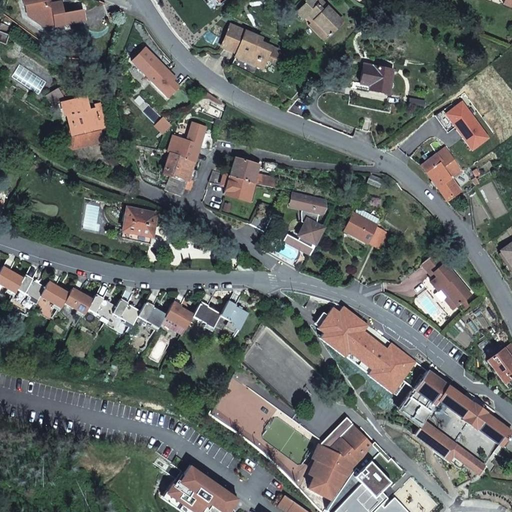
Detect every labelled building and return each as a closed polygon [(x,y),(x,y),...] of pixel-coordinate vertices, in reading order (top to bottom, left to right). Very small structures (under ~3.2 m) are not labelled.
[(23,0),(24,1),(30,1),(31,11),(43,19),(53,18),(54,24),(83,20),(82,11),(62,14),(60,2),(51,3),(50,1),(48,0),(23,0)] [(313,21),(311,24),(326,39),(342,23),(322,2),(323,0),(304,0),(307,3),(296,13),(304,21),(308,16),(313,21)] [(0,25),(0,42),(5,44),(6,41),(9,35),(7,34),(10,27),(1,23),(0,25)] [(326,39),(311,24),(308,26),(324,42),(326,39)] [(229,26),(221,47),(237,54),(236,57),(256,66),(260,55),(265,56),(269,47),(258,42),(259,39),(229,26)] [(265,56),(274,60),(278,51),(269,47),(265,56)] [(144,48),(131,61),(167,97),(177,86),(166,75),(169,72),(144,48)] [(260,55),(256,66),(261,68),(265,56),(260,55)] [(363,64),(359,84),(368,86),(367,90),(388,94),(393,70),(363,64)] [(57,88),(45,96),(52,107),(64,99),(57,88)] [(67,110),(73,135),(100,129),(99,121),(109,119),(104,102),(95,105),(96,108),(87,110),(84,97),(61,102),(62,111),(67,110)] [(455,107),(445,114),(455,127),(470,149),(487,137),(462,102),(455,107)] [(445,114),(455,107),(452,103),(435,115),(447,132),(455,127),(445,114)] [(365,120),(362,130),(369,132),(371,122),(365,120)] [(192,124),(186,142),(197,145),(199,140),(200,141),(204,128),(192,124)] [(100,129),(73,135),(69,136),(68,130),(58,132),(57,143),(72,150),(103,142),(100,129)] [(166,151),(166,153),(170,154),(193,162),(198,145),(197,145),(186,142),(172,137),(168,148),(164,146),(163,150),(166,151)] [(420,165),(447,201),(460,192),(452,179),(461,172),(445,148),(420,165)] [(346,153),(343,162),(359,168),(362,159),(346,153)] [(199,164),(193,162),(170,154),(163,175),(170,178),(171,178),(172,176),(192,183),(194,179),(199,164)] [(234,158),(228,174),(251,182),(255,171),(257,172),(259,167),(257,166),(258,164),(234,158)] [(501,164),(497,167),(501,174),(505,171),(501,164)] [(226,188),(224,194),(249,201),(255,183),(251,182),(228,174),(213,170),(209,182),(226,188)] [(257,174),(255,183),(265,186),(267,177),(257,174)] [(370,175),(366,182),(378,188),(382,180),(370,175)] [(170,178),(164,190),(181,197),(184,190),(188,191),(192,183),(172,176),(171,178),(170,178)] [(265,186),(273,188),(275,178),(267,177),(265,186)] [(475,177),(471,180),(474,186),(479,183),(475,177)] [(323,199),(293,192),(290,204),(302,207),(301,210),(300,213),(300,218),(301,222),(304,224),(297,237),(299,238),(297,241),(296,244),(303,250),(312,252),(325,228),(316,223),(318,214),(320,214),(324,207),(323,199)] [(274,213),(259,206),(249,225),(264,232),(274,213)] [(126,207),(120,238),(149,244),(156,214),(126,207)] [(375,225),(352,213),(343,231),(366,243),(367,242),(375,227),(375,225)] [(375,227),(367,242),(378,248),(386,233),(375,227)] [(296,244),(297,241),(286,235),(283,242),(310,257),(312,252),(303,250),(296,244)] [(511,242),(500,251),(511,268),(511,242)] [(469,294),(434,252),(420,263),(430,275),(432,274),(435,277),(430,282),(437,291),(441,287),(449,297),(445,300),(452,308),(469,294)] [(7,258),(3,265),(10,269),(14,262),(7,258)] [(0,270),(0,285),(14,293),(16,290),(22,279),(1,268),(0,270)] [(45,286),(39,296),(60,308),(62,304),(68,293),(55,286),(60,276),(53,272),(45,286)] [(22,279),(16,290),(37,301),(39,296),(45,286),(24,275),(22,279)] [(68,293),(62,304),(83,315),(86,309),(92,299),(71,288),(68,293)] [(206,293),(201,302),(206,304),(211,296),(206,293)] [(165,315),(163,317),(184,329),(191,317),(192,315),(185,311),(178,307),(183,299),(183,298),(177,294),(172,304),(171,304),(165,315)] [(92,299),(86,309),(107,321),(111,314),(114,307),(94,296),(92,299)] [(183,299),(178,307),(185,311),(186,309),(183,299)] [(310,299),(305,308),(315,313),(316,310),(315,309),(318,304),(310,299)] [(114,307),(111,314),(131,325),(136,317),(139,311),(118,300),(114,307)] [(247,314),(227,302),(220,314),(219,316),(239,327),(247,314)] [(139,311),(136,317),(157,329),(163,317),(165,315),(144,303),(139,311)] [(191,317),(212,328),(219,316),(220,314),(199,303),(192,315),(191,317)] [(500,335),(494,339),(499,347),(506,342),(500,335)] [(511,360),(511,359),(511,358),(511,347),(509,344),(486,360),(503,382),(511,375),(511,360)] [(474,427),(499,445),(500,446),(510,431),(484,413),(485,411),(473,403),(472,404),(448,387),(424,370),(398,405),(421,422),(437,400),(462,418),(461,420),(473,428),(474,427)] [(478,473),(484,465),(453,444),(421,422),(412,434),(448,460),(452,454),(478,473)] [(334,497),(346,480),(350,475),(355,468),(373,444),(364,437),(363,439),(353,431),(346,435),(337,448),(329,444),(321,456),(325,459),(316,472),(324,477),(317,487),(334,497)] [(184,466),(163,495),(186,511),(223,511),(232,500),(184,466)] [(355,468),(350,475),(355,479),(360,472),(355,468)] [(310,482),(317,487),(324,477),(316,472),(310,482)] [(399,482),(388,495),(399,506),(400,506),(406,511),(425,511),(431,506),(413,489),(410,492),(399,482)] [(300,511),(281,497),(273,508),(277,511),(300,511)]
